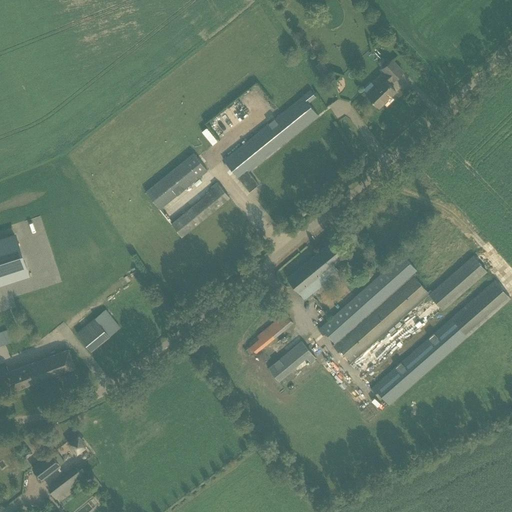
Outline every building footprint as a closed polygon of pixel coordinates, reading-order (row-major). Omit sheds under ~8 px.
[(365,93),(379,108),(396,91),(387,83),(392,79),(393,81),(403,71),(391,59),(381,69),(385,73),(365,93)] [(281,113),(223,159),(237,177),(249,191),(258,184),(248,172),(249,171),(318,116),(317,114),(308,103),(315,97),(310,90),(302,96),(281,113)] [(293,145),(299,152),(308,145),(313,151),(328,140),(316,126),(293,145)] [(146,191),(160,209),(207,170),(193,153),(146,191)] [(214,188),(171,223),(182,237),(230,198),(217,182),(212,186),(214,188)] [(229,237),(248,222),(239,209),(219,225),(229,237)] [(14,235),(0,239),(0,265),(22,259),(14,235)] [(287,278),(304,299),(339,271),(333,264),(345,255),(333,240),(287,278)] [(356,367),(365,378),(487,272),(473,255),(432,291),(430,289),(428,292),(414,276),(416,274),(415,272),(417,270),(402,254),(318,329),(323,334),(325,332),(335,343),(333,345),(338,351),(340,349),(350,361),(348,363),(353,369),(356,367)] [(381,395),(389,404),(511,298),(494,279),(370,388),(379,398),(381,395)] [(73,332),(87,350),(119,327),(104,308),(73,332)] [(243,347),(251,357),(292,322),(285,313),(243,347)] [(0,345),(12,342),(8,329),(0,331),(0,345)] [(267,368),(278,382),(307,359),(310,362),(315,358),(301,341),(267,368)] [(18,369),(9,372),(10,377),(15,390),(75,368),(71,358),(68,349),(58,353),(23,367),(18,369)] [(87,445),(79,435),(78,435),(76,435),(68,442),(67,443),(67,444),(68,445),(75,454),(76,454),(77,454),(86,447),(87,446),(87,445)] [(28,449),(21,454),(25,459),(32,454),(28,449)] [(33,468),(42,479),(60,465),(51,454),(33,468)] [(83,477),(76,467),(48,488),(56,498),(57,498),(60,502),(72,492),(69,488),(83,477)]
